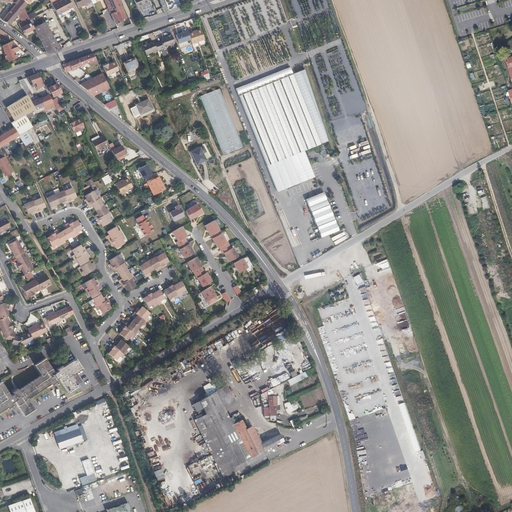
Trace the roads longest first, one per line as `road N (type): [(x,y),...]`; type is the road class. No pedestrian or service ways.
road 1 (tertiary): [(46,61),(220,210),(280,284)]
road 2 (unknown): [(340,424),(300,434),(269,428),(250,412),(232,373),(214,367),(187,399),(168,486)]
road 3 (residential): [(280,284),(511,147)]
road 4 (tertiary): [(280,284),(328,386),(355,511)]
road 5 (track): [(209,88),(193,103),(245,221),(292,277)]
road 6 (residential): [(5,199),(25,227),(79,213),(120,302)]
road 7 (primary): [(46,61),(204,4)]
road 8 (unknown): [(340,248),(389,402)]
road 9 (residential): [(91,344),(66,295),(26,308),(0,260)]
road 10 (residential): [(0,349),(11,368),(69,336),(100,391)]
road 11 (unclassified): [(113,384),(239,309)]
